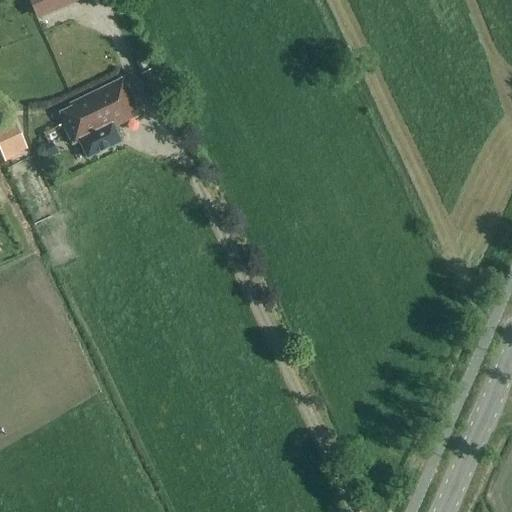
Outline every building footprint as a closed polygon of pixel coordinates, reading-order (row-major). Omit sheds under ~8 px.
[(25,0),(35,21),(82,0),(25,0)] [(134,62),(141,76),(142,76),(154,70),(147,56),(134,62)] [(154,70),(142,76),(141,76),(152,99),(165,93),(155,70),(154,70)] [(74,144),(79,141),(88,159),(121,143),(114,130),(143,117),(144,115),(125,76),(70,102),(74,108),(60,115),(74,144)] [(27,150),(13,120),(0,125),(0,154),(4,163),(20,156),(19,153),(27,150)] [(54,140),(37,148),(43,161),(59,154),(54,140)]
